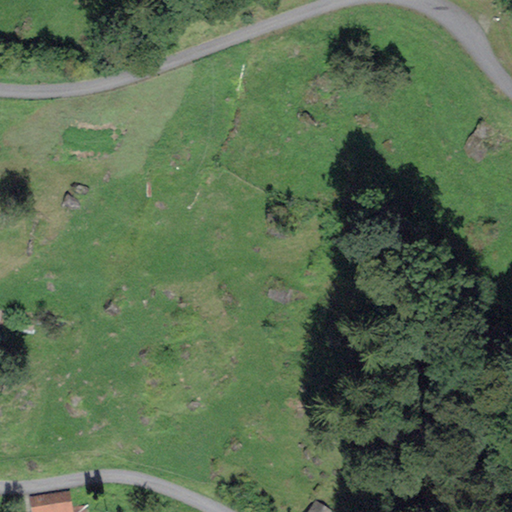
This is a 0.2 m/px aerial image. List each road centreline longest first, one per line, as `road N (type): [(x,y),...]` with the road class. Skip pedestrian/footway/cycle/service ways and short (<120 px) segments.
road 1 (unclassified): [(344,0),(111,82),(56,92),(0,90)]
road 2 (unclassified): [(0,485),(130,476),(221,511)]
road 3 (unclassified): [(511,91),(463,28),(416,0)]
